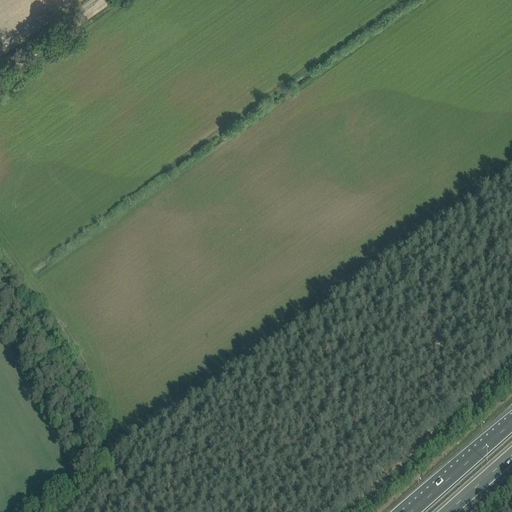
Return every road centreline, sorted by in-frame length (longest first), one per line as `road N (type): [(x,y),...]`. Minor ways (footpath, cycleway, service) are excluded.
road 1 (track): [(353,506),(511,363)]
road 2 (motorway): [(511,422),(410,511)]
road 3 (track): [(0,76),(107,0)]
